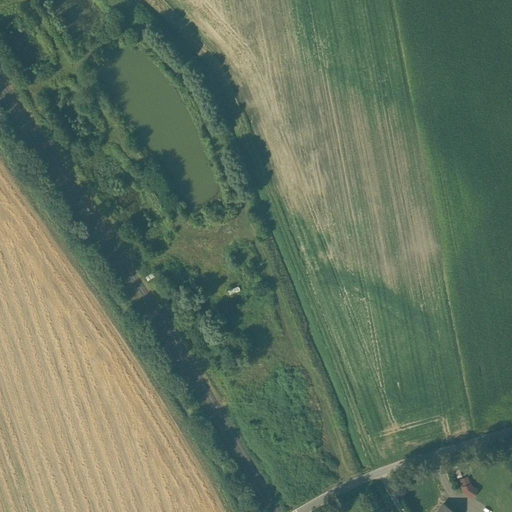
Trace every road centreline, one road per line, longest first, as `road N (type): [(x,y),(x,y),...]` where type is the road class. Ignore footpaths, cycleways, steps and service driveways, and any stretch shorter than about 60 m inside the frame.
road 1 (track): [(351,484),(191,87),(113,0)]
road 2 (track): [(0,45),(141,250),(163,252),(199,227),(232,228)]
road 3 (track): [(199,227),(185,220),(30,0)]
road 4 (unclassified): [(300,511),(365,478),(511,431)]
road 5 (track): [(133,22),(31,93)]
